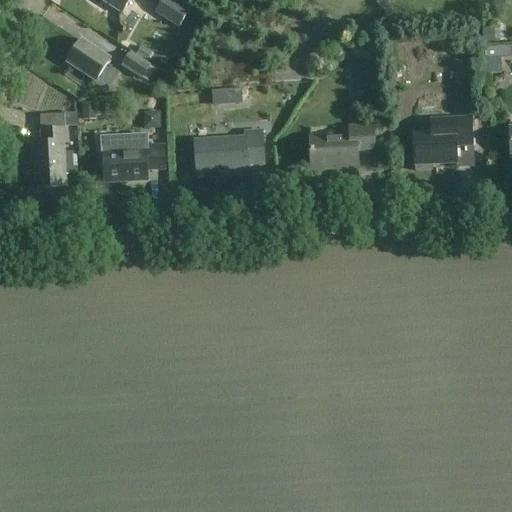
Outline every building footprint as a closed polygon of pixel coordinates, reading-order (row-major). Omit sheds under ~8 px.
[(131,0),(98,0),(121,15),(131,0)] [(163,0),(155,13),(169,23),(177,5),(169,0),(163,0)] [(177,5),(169,23),(178,29),(189,13),(177,5)] [(111,61),(82,42),(67,65),(96,84),(111,61)] [(153,54),(141,47),(135,57),(130,54),(121,67),(146,83),(155,70),(146,64),(153,54)] [(377,91),(375,51),(352,53),(355,93),(377,91)] [(220,106),(254,105),(253,92),(220,93),(220,106)] [(473,148),(471,120),(447,121),(448,131),(413,132),(414,167),(457,165),(456,149),(473,148)] [(374,154),(373,128),(350,129),(350,137),(310,139),(312,172),(358,170),(357,155),(374,154)] [(68,145),(67,131),(41,132),(42,145),(34,145),(37,190),(65,189),(63,145),(68,145)] [(264,166),(262,133),(245,134),(246,140),(194,143),(197,175),(221,173),(221,178),(249,176),(248,167),(264,166)] [(165,172),(164,147),(146,148),(146,153),(103,155),(104,185),(148,183),(147,173),(165,172)]
